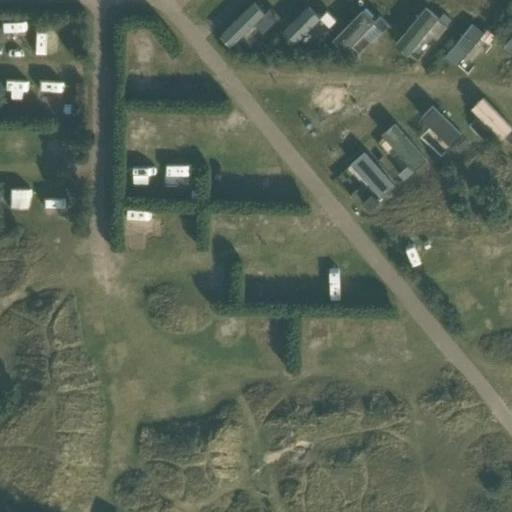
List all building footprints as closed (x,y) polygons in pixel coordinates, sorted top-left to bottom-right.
[(255,0),(253,0),(219,33),(230,44),(255,20),(264,30),(279,16),(268,5),(264,9),(255,0)] [(438,15),(425,4),(393,40),(407,52),(438,15)] [(373,19),(360,7),(331,37),(344,50),(372,21),(383,31),(388,26),(377,15),(373,19)] [(283,33),(291,42),(316,17),(327,29),(334,22),(322,10),(316,16),(308,8),(283,33)] [(445,55),(456,64),(480,36),(488,43),(494,35),(486,28),(484,31),(473,22),(445,55)] [(511,128),(482,95),(472,105),(501,137),(504,134),(511,142),(511,141),(511,128)] [(432,102),(420,114),(450,143),(452,142),(460,150),(470,140),(461,131),(432,102)] [(394,120),(381,131),(413,168),(426,157),(394,120)] [(362,149),(352,159),(382,189),(392,179),(362,149)] [(169,160),(168,182),(192,183),(193,160),(169,160)] [(329,295),(338,296),(342,269),(333,268),(329,295)]
